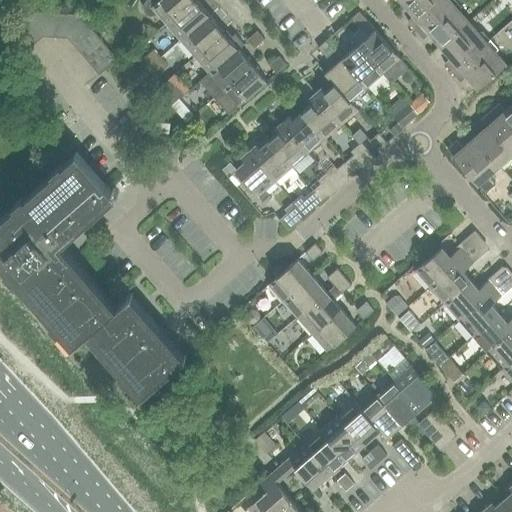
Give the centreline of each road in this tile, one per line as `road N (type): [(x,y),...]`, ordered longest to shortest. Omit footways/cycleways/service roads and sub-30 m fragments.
road 1 (residential): [(246,260),(188,310),(123,233),(168,190)]
road 2 (residential): [(246,260),(308,229),(410,141)]
road 3 (residential): [(410,141),(451,104),(369,0)]
road 4 (residential): [(43,52),(168,190)]
road 5 (secondary): [(104,511),(0,404)]
